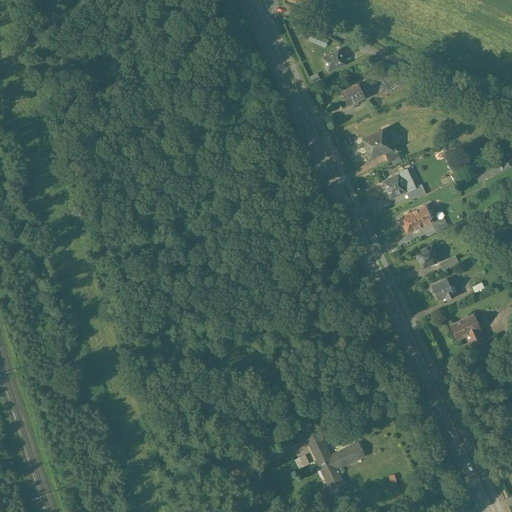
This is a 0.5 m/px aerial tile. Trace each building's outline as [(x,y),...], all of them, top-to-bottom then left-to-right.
[(311,31),(307,40),(325,48),(329,39),(311,31)] [(323,58),(330,74),(350,66),(343,49),(323,58)] [(357,85),(341,92),(347,106),(364,99),(357,85)] [(418,125),(408,129),(411,137),(421,133),(418,125)] [(381,131),(362,140),(365,146),(363,147),(369,159),(383,153),(390,150),(390,149),(381,131)] [(390,150),(383,153),(385,159),(394,155),(391,149),(390,149),(390,150)] [(489,163),(502,157),(499,151),(487,157),(489,163)] [(481,183),(505,171),(501,163),(477,175),(481,183)] [(406,171),(382,182),(390,199),(414,188),(406,171)] [(414,191),(404,196),(407,201),(416,196),(414,191)] [(401,225),(402,225),(406,234),(416,229),(424,225),(418,214),(421,213),(419,209),(400,218),(399,219),(398,220),(398,222),(399,223),(400,224),(401,225)] [(444,217),(432,222),(436,232),(448,227),(444,217)] [(431,246),(416,253),(416,255),(415,256),(417,260),(418,260),(422,268),(438,261),(431,246)] [(453,254),(438,262),(443,271),(458,264),(453,254)] [(446,279),(431,286),(432,288),(431,289),(431,290),(431,291),(431,292),(432,293),(433,293),(434,293),(438,301),(445,297),(446,300),(454,297),(446,279)] [(465,319),(449,326),(456,340),(466,336),(472,349),(485,343),(479,329),(472,332),(469,327),(475,325),(471,317),(466,319),(465,319)] [(331,461),(319,439),(306,444),(326,485),(340,479),(337,474),(371,460),(365,447),(331,461)] [(295,459),(299,468),(309,463),(305,454),(295,459)]
